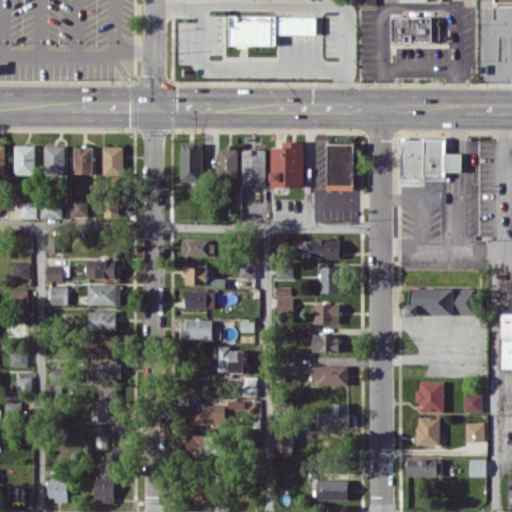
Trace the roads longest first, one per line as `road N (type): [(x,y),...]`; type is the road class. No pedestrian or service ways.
road 1 (residential): [(153,106),(153,511)]
road 2 (residential): [(381,107),(380,511)]
road 3 (tertiary): [(153,106),(511,107)]
road 4 (tertiary): [(0,104),(153,106)]
